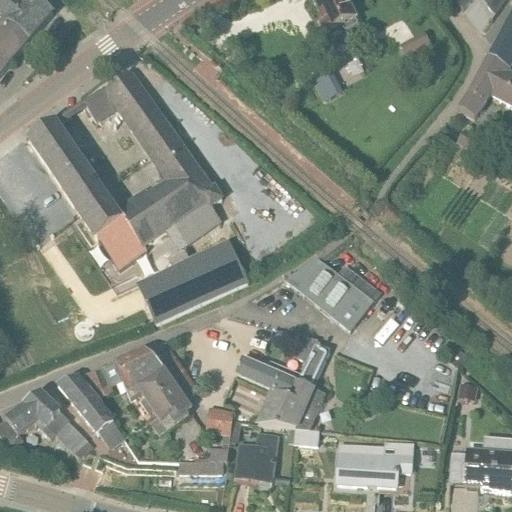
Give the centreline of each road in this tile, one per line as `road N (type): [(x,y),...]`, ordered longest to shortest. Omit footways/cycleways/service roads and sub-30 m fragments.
road 1 (residential): [(0,402),(223,312),(324,252)]
road 2 (residential): [(398,168),(483,50),(444,0)]
road 3 (tertiary): [(13,117),(137,27)]
road 4 (residential): [(13,117),(3,91),(67,15),(52,0)]
